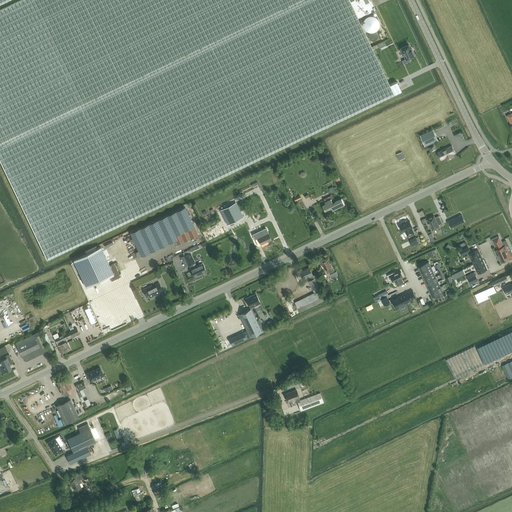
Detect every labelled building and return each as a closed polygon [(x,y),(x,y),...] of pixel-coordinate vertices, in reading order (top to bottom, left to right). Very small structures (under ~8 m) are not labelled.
[(20,0),(0,9),(0,160),(47,259),(134,218),(401,91),(397,81),(389,85),(357,18),(376,9),(371,0),(20,0)] [(403,61),(404,64),(410,61),(409,58),(414,56),(412,52),(412,51),(411,49),(409,45),(407,45),(406,44),(403,46),(403,47),(401,48),(406,59),(403,61)] [(438,141),(433,130),(420,135),(425,147),(438,141)] [(454,156),(453,154),(455,153),(452,146),(437,153),(441,160),(447,157),(448,159),(454,156)] [(326,205),(323,206),(325,211),(331,208),(333,211),(345,205),(342,199),(333,203),(331,199),(325,202),(326,205)] [(234,204),(223,209),(230,224),(241,218),(234,204)] [(185,207),(156,221),(166,245),(175,241),(177,245),(198,235),(185,207)] [(462,215),(452,220),(448,221),(450,225),(451,228),(465,221),(462,215)] [(439,216),(435,218),(434,216),(427,219),(432,230),(439,227),(438,225),(442,223),(439,216)] [(166,245),(156,221),(139,229),(150,252),(166,245)] [(402,224),(399,225),(403,232),(405,231),(408,236),(414,233),(412,230),(411,230),(411,228),(413,227),(409,221),(407,222),(406,221),(402,223),(402,224)] [(271,240),(266,228),(253,234),(258,246),(261,245),(262,246),(266,244),(266,243),(271,240)] [(150,252),(139,229),(130,233),(141,257),(150,252)] [(497,250),(495,251),(497,255),(498,255),(501,262),(511,257),(510,256),(511,255),(511,253),(510,251),(508,252),(506,246),(508,245),(506,241),(502,243),(499,237),(492,240),(497,250)] [(109,277),(111,281),(121,277),(114,263),(110,265),(101,247),(73,260),(86,287),(109,277)] [(473,259),(475,263),(482,260),(478,250),(469,254),(472,260),(473,259)] [(188,265),(189,265),(191,269),(190,270),(194,277),(206,272),(202,264),(194,268),(192,264),(195,263),(190,253),(184,256),(188,265)] [(328,268),(330,273),(334,271),(331,263),(329,264),(328,259),(322,262),(325,270),(328,268)] [(475,263),(473,264),(478,274),(487,269),(482,260),(475,263)] [(419,266),(421,271),(431,267),(428,262),(419,266)] [(431,267),(421,271),(424,276),(433,272),(431,267)] [(313,290),(319,288),(315,278),(313,275),(310,268),(301,272),(304,279),(306,278),(308,282),(309,282),(313,290)] [(401,279),(404,277),(401,271),(395,274),(394,272),(387,276),(389,280),(391,279),(393,282),(395,286),(397,285),(397,286),(403,283),(402,280),(401,280),(401,279)] [(424,276),(426,281),(436,277),(433,272),(424,276)] [(470,284),(478,280),(475,275),(468,278),(470,284)] [(495,281),(497,285),(497,286),(508,281),(506,276),(495,281)] [(436,277),(426,281),(429,286),(438,282),(436,277)] [(429,286),(431,291),(440,287),(438,282),(429,286)] [(143,289),(146,296),(149,295),(150,297),(156,294),(156,295),(160,293),(159,291),(162,290),(159,283),(156,285),(156,286),(153,288),(151,285),(143,289)] [(511,294),(511,284),(507,287),(506,285),(503,287),(506,293),(508,291),(510,295),(511,294)] [(493,286),(480,293),(484,300),(488,298),(487,296),(496,292),(493,286)] [(440,287),(431,291),(433,296),(443,292),(440,287)] [(320,290),(314,293),(295,303),(300,313),(326,300),(320,290)] [(403,296),(406,302),(406,303),(409,302),(416,298),(416,297),(417,297),(415,294),(414,294),(413,291),(405,294),(403,295),(403,296)] [(260,303),(259,300),(256,294),(246,299),(250,308),(260,303)] [(406,302),(403,296),(403,295),(392,300),(396,308),(406,303),(406,302)] [(390,303),(387,296),(381,299),(384,305),(390,303)] [(251,309),(239,315),(247,330),(250,337),(262,332),(251,309)] [(69,332),(59,337),(66,351),(70,349),(66,339),(71,336),(72,338),(79,334),(77,328),(69,332)] [(511,328),(499,335),(499,334),(446,360),(455,379),(511,351),(511,328)] [(232,345),(250,337),(247,330),(229,339),(232,345)] [(22,356),(24,355),(25,359),(28,360),(48,350),(39,332),(15,343),(22,356)] [(54,350),(46,333),(42,335),(50,351),(54,350)] [(66,351),(59,337),(55,339),(61,353),(66,351)] [(0,366),(0,371),(1,374),(12,369),(9,363),(12,362),(9,354),(5,356),(6,358),(2,360),(4,365),(0,366)] [(511,361),(502,366),(508,380),(511,378),(511,361)] [(104,375),(100,367),(87,374),(90,382),(104,375)] [(312,373),(305,376),(308,383),(315,380),(312,373)] [(67,377),(62,380),(69,394),(74,392),(71,388),(72,388),(67,377)] [(69,394),(62,380),(57,382),(62,392),(64,397),(69,394)] [(76,386),(78,391),(86,387),(84,382),(76,386)] [(511,383),(469,401),(485,400),(486,408),(487,405),(493,408),(499,407),(494,410),(495,413),(502,410),(504,411),(505,412),(508,411),(510,414),(511,428),(511,383)] [(296,399),(301,411),(324,402),(320,393),(300,401),(299,398),(296,390),(292,392),(290,393),(290,392),(285,394),(288,402),(296,399)] [(79,418),(70,399),(56,406),(65,424),(79,418)] [(63,425),(60,418),(58,419),(55,414),(53,415),(55,421),(54,421),(57,427),(63,425)] [(73,453),(66,456),(69,461),(70,464),(91,454),(87,446),(96,442),(88,424),(79,428),(81,432),(67,439),(73,453)] [(63,451),(60,446),(63,444),(59,436),(55,439),(55,438),(48,443),(56,456),(63,451)] [(86,471),(80,473),(84,480),(89,477),(86,471)] [(79,484),(82,483),(81,479),(82,479),(80,473),(75,475),(76,478),(70,481),(75,491),(81,488),(79,484)]
